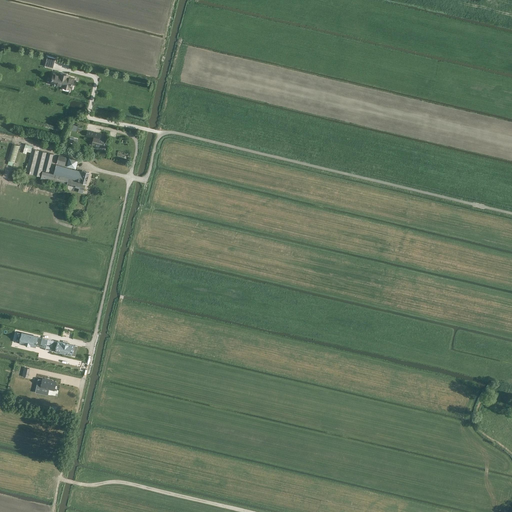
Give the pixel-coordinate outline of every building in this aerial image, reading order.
[(53,68),(55,58),(47,56),(45,66),(53,68)] [(73,88),(75,78),(69,77),(69,75),(61,73),(61,75),(55,73),(52,83),(64,86),(64,87),(71,89),(72,88),(73,88)] [(92,144),(104,147),(106,139),(94,136),(92,144)] [(20,145),(12,143),(7,160),(15,162),(20,145)] [(25,143),(23,150),(30,152),(32,145),(25,143)] [(34,149),(32,148),(26,172),(28,173),(28,174),(29,174),(30,173),(33,174),(39,150),(36,149),(36,148),(35,148),(34,149)] [(67,186),(67,184),(68,179),(69,179),(69,178),(54,174),(42,171),(47,152),(40,150),(34,174),(41,176),(40,179),(67,186)] [(53,154),(47,152),(43,170),(49,171),(53,154)] [(57,164),(65,166),(67,157),(59,155),(57,164)] [(66,166),(76,169),(78,159),(69,157),(66,166)] [(85,184),(81,183),(81,182),(86,183),(89,172),(84,171),(83,172),(56,165),(54,174),(69,178),(69,179),(68,179),(67,184),(79,188),(78,192),(83,193),(84,189),(85,184)] [(22,333),(19,343),(20,343),(26,344),(29,345),(34,346),(36,346),(36,347),(36,345),(37,342),(38,341),(37,341),(38,337),(22,333)] [(74,345),(67,343),(65,343),(58,341),(57,346),(56,346),(56,347),(55,351),(72,355),(74,345)] [(43,379),(42,380),(38,379),(35,392),(47,395),(49,389),(53,390),(54,386),(55,385),(55,382),(43,379)]
